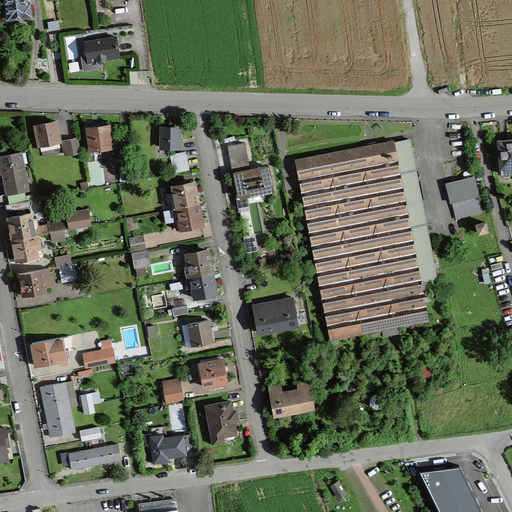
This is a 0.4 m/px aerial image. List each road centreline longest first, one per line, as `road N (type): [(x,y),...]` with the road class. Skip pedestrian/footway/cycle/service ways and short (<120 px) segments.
road 1 (tertiary): [(196,99),(511,103)]
road 2 (residential): [(245,353),(196,99)]
road 3 (residential): [(42,497),(0,269)]
road 4 (residential): [(268,470),(42,497)]
road 5 (residential): [(486,439),(268,470)]
road 6 (tertiary): [(0,94),(196,99)]
